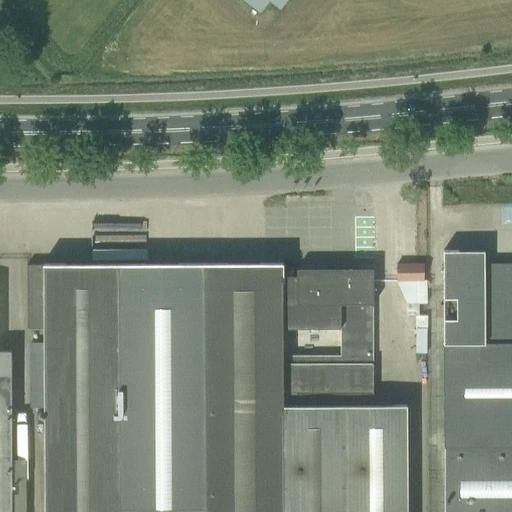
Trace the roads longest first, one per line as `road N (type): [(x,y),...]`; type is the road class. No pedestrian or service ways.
road 1 (primary): [(0,132),(259,127),(511,101)]
road 2 (unclassified): [(0,188),(139,187),(511,160)]
